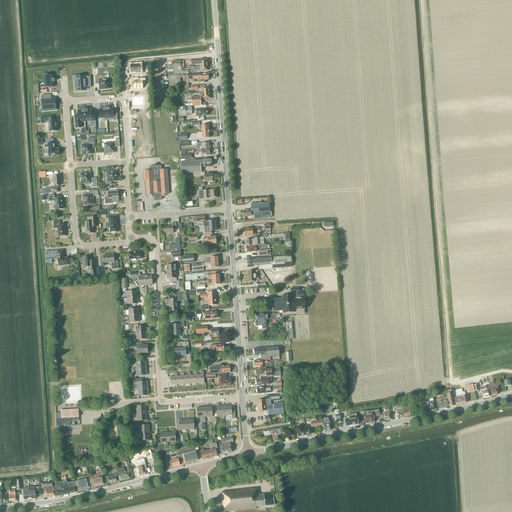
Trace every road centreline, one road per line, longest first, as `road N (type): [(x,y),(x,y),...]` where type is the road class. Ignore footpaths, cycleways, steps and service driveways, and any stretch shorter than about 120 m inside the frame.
road 1 (tertiary): [(248,454),(511,394)]
road 2 (tertiary): [(227,209),(213,0)]
road 3 (tertiary): [(0,507),(201,466)]
road 4 (tertiary): [(241,397),(227,209)]
road 5 (residential): [(161,399),(154,244),(131,237)]
road 6 (residential): [(131,237),(78,244),(70,165)]
